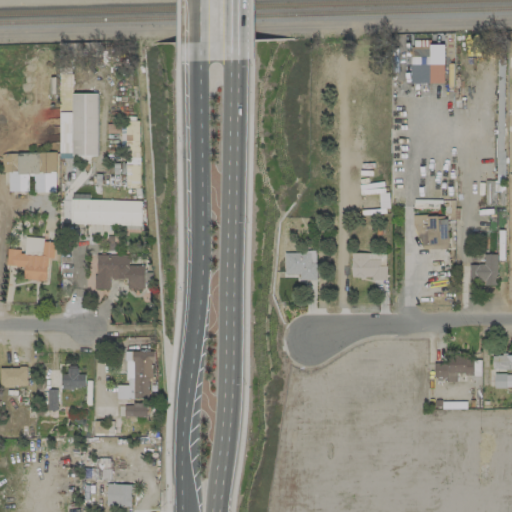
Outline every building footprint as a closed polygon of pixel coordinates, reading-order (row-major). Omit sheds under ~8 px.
[(444,45),(429,44),(429,47),(410,47),(410,83),(443,83),(444,45)] [(60,112),(59,159),(72,159),(72,155),(96,156),(97,94),(72,93),(71,112),(60,112)] [(55,152),(17,153),(18,172),(8,172),(9,192),(29,191),(28,174),(33,174),(34,192),(56,192),(55,152)] [(1,154),(2,172),(17,172),(16,154),(1,154)] [(388,193),(379,193),(379,209),(388,209),(388,193)] [(69,224),(139,225),(139,201),(70,199),(69,224)] [(417,250),(448,249),(447,215),(416,216),(417,250)] [(5,266),(24,267),(23,279),(46,281),(48,260),(53,260),(55,240),(24,238),(23,251),(7,250),(5,266)] [(283,252),(283,275),(298,275),(298,280),(315,280),(315,252),(283,252)] [(350,278),(386,279),(386,264),(385,264),(385,253),(351,253),(350,278)] [(496,254),(483,254),(484,264),(468,265),(468,284),(497,283),(496,254)] [(95,289),(109,289),(109,279),(126,279),(126,289),(142,289),(142,266),(128,266),(128,255),(95,255),(95,289)] [(150,398),(149,351),(130,351),(131,360),(125,360),(125,385),(115,385),(115,399),(150,398)] [(511,370),(511,355),(492,355),(492,369),(511,370)] [(433,377),(447,377),(446,382),(456,382),(456,374),(472,375),(473,357),(447,356),(447,363),(434,363),(433,377)] [(0,367),(0,377),(0,387),(27,386),(27,367),(0,367)] [(63,388),(84,388),(84,374),(77,374),(77,367),(63,368),(63,388)] [(511,373),(494,374),(494,387),(511,387),(511,373)] [(47,410),(56,410),(57,390),(48,389),(47,410)] [(123,404),(124,418),(146,417),(146,404),(123,404)] [(106,505),(130,506),(131,484),(106,484),(106,505)]
